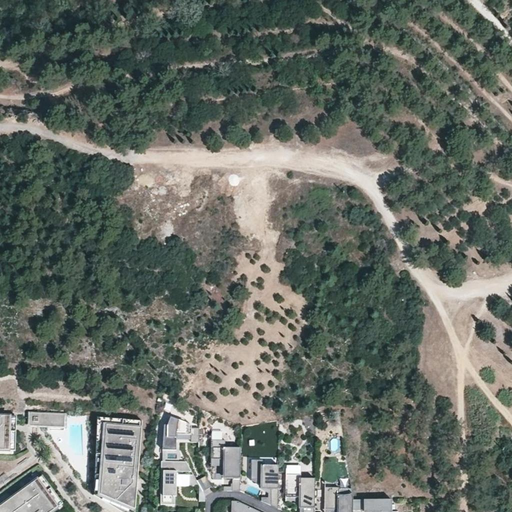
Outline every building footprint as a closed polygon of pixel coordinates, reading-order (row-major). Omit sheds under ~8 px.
[(63,422),(64,413),(45,412),(45,421),(63,422)] [(10,417),(0,416),(0,451),(9,452),(10,431),(10,417)] [(135,511),(142,420),(97,417),(91,493),(122,511),(135,511)] [(167,431),(165,449),(174,449),(175,431),(195,432),(194,441),(198,441),(199,428),(193,428),(194,422),(173,420),(172,431),(167,431)] [(224,442),(212,442),(212,463),(227,463),(227,478),(232,479),(232,489),(240,489),(240,452),(224,452),(224,442)] [(264,459),(249,459),(249,480),(259,480),(259,488),(272,489),(271,502),(278,505),(279,465),(264,465),(264,459)] [(187,462),(159,463),(159,505),(176,505),(176,472),(191,472),(187,462)] [(213,467),(213,478),(222,478),(221,466),(213,467)] [(301,474),(286,474),(286,497),(298,497),(300,502),(300,506),(304,506),(304,511),(313,511),(314,481),(301,481),(301,474)] [(207,475),(195,479),(202,501),(206,499),(203,490),(211,488),(207,475)] [(50,511),(57,507),(37,479),(0,506),(0,511),(50,511)] [(341,487),(326,487),(327,508),(341,507),(340,511),(351,511),(351,495),(341,496),(341,487)] [(258,511),(237,501),(229,500),(229,511),(258,511)] [(355,500),(355,510),(374,511),(373,511),(394,511),(394,500),(355,500)]
